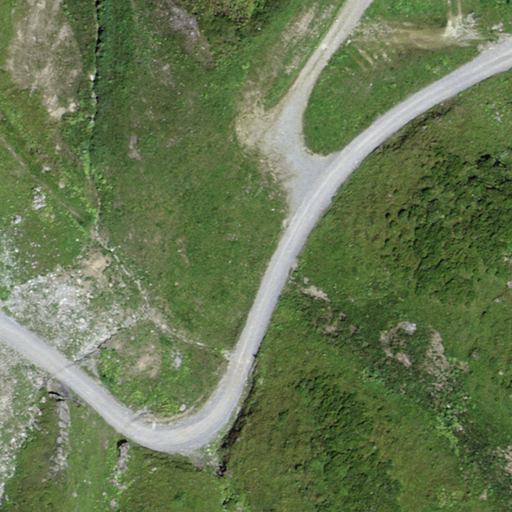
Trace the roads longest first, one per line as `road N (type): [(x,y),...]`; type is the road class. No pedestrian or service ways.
road 1 (track): [(511,58),(420,101),(342,167),(304,225),(216,416),(197,431),(147,433),(124,424),(0,332)]
road 2 (track): [(357,0),(288,128),(291,169),(317,205)]
